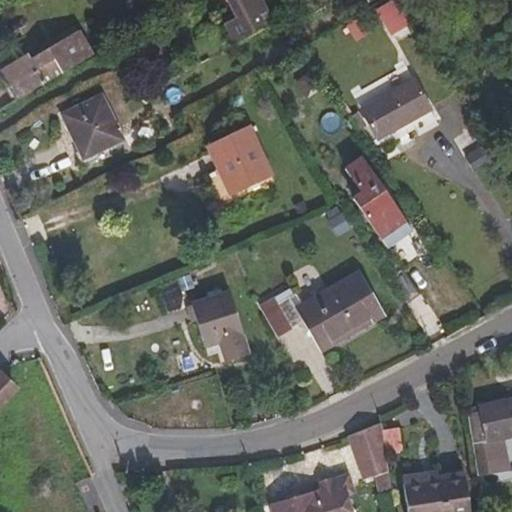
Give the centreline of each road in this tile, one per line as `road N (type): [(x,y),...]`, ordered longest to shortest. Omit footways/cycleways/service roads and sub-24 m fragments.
road 1 (residential): [(511,322),(303,433),(232,450),(183,451),(133,444),(96,423)]
road 2 (residential): [(43,313),(96,423)]
